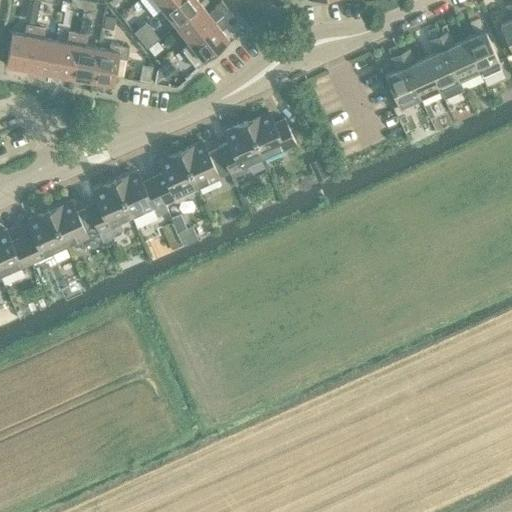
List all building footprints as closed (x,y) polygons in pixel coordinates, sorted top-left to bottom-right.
[(87,0),(84,0),(83,7),(95,9),(96,2),(87,0)] [(156,0),(163,8),(172,0),(156,0)] [(172,0),(163,8),(176,25),(202,5),(197,0),(172,0)] [(189,42),(229,10),(221,0),(220,0),(214,5),(215,7),(208,13),(202,5),(176,25),(189,41),(189,42)] [(511,50),(511,1),(505,5),(511,17),(499,22),(511,50)] [(223,31),(237,19),(229,10),(189,42),(189,41),(180,48),(197,69),(214,55),(211,53),(229,39),(223,31)] [(500,67),(497,60),(499,60),(479,16),(469,20),(475,33),(464,38),(478,69),(479,69),(482,75),(500,67)] [(28,68),(35,25),(26,23),(23,33),(11,31),(6,63),(28,68)] [(45,27),(36,25),(35,25),(28,68),(49,71),(55,39),(44,37),(45,27)] [(478,69),(464,38),(453,43),(448,30),(438,35),(457,78),(478,69)] [(70,75),(78,33),(68,31),(66,41),(55,39),(49,71),(70,75)] [(88,35),(78,33),(70,75),(92,79),(97,47),(86,45),(88,35)] [(438,87),(457,78),(438,35),(430,38),(435,51),(424,56),(438,87)] [(154,42),(151,39),(148,42),(145,39),(141,42),(146,48),(147,47),(152,44),(154,42)] [(126,59),(129,46),(110,42),(108,49),(97,47),(92,79),(114,83),(118,57),(126,59)] [(152,56),(159,65),(166,60),(152,44),(147,47),(153,55),(152,56)] [(438,87),(424,56),(414,60),(409,48),(399,52),(418,96),(438,87)] [(399,105),(418,96),(399,52),(391,56),(396,68),(385,74),(399,105)] [(296,142),(286,120),(275,125),(269,111),(247,120),(263,157),(296,142)] [(230,172),(263,157),(247,120),(224,130),(230,145),(220,149),(230,172)] [(220,149),(220,150),(218,146),(207,151),(203,140),(180,150),(197,187),(219,177),(230,172),(220,149)] [(187,191),(197,187),(180,150),(158,160),(163,171),(153,175),(165,201),(171,199),(173,199),(178,199),(183,197),(187,191)] [(165,201),(153,175),(142,180),(137,169),(115,179),(132,216),(153,207),(156,215),(167,210),(163,202),(165,201)] [(119,222),(132,216),(115,179),(93,189),(99,204),(88,209),(102,239),(120,232),(121,227),(119,222)] [(102,239),(88,209),(78,213),(71,199),(49,209),(66,246),(87,237),(91,245),(102,239)] [(34,261),(66,246),(49,209),(27,219),(32,230),(22,235),(33,260),(34,261)] [(22,235),(11,240),(6,228),(0,230),(0,275),(22,266),(22,265),(33,260),(22,235)]
